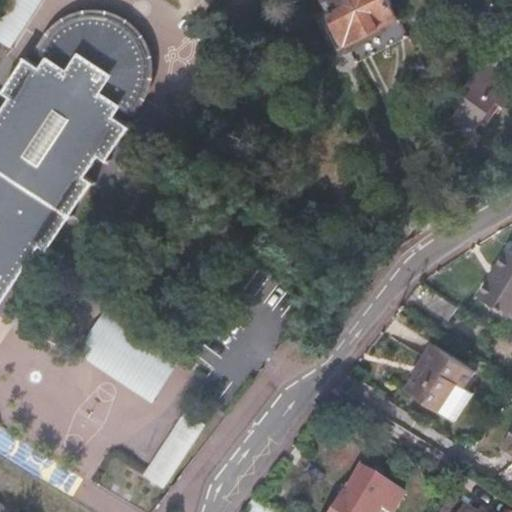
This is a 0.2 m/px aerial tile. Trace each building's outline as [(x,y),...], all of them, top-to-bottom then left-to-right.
[(2,0),(0,4),(0,36),(15,47),(46,0),(2,0)] [(413,37),(404,19),(393,0),(326,0),(334,14),(324,19),(341,52),(351,46),(360,65),(413,37)] [(0,112),(0,318),(50,243),(61,251),(107,181),(97,174),(111,153),(121,160),(142,128),(122,115),(129,104),(141,112),(150,96),(156,77),(158,69),(156,54),(154,47),(151,41),(147,34),(139,26),(133,21),(117,14),(106,12),(99,11),(91,11),(83,13),(76,16),(68,22),(60,28),(53,36),(43,48),(56,57),(48,67),(31,56),(9,89),(18,95),(5,115),(0,112)] [(476,86),(478,87),(455,123),(476,138),(499,102),(507,107),(511,99),(511,90),(508,88),(511,81),(511,75),(493,60),(476,86)] [(511,254),(485,296),(511,314),(511,254)] [(436,295),(429,307),(452,321),(459,308),(436,295)] [(112,310),(88,348),(163,396),(187,358),(112,310)] [(469,367),(436,345),(408,390),(441,411),(469,367)] [(449,417),(468,388),(459,383),(441,411),(449,417)] [(175,484),(217,419),(195,405),(154,470),(175,484)] [(347,499),(344,497),(334,511),(396,511),(405,497),(383,483),(375,478),(364,471),(347,499)] [(377,475),(375,478),(383,483),(385,479),(377,475)] [(470,511),(450,499),(442,511),(470,511)]
